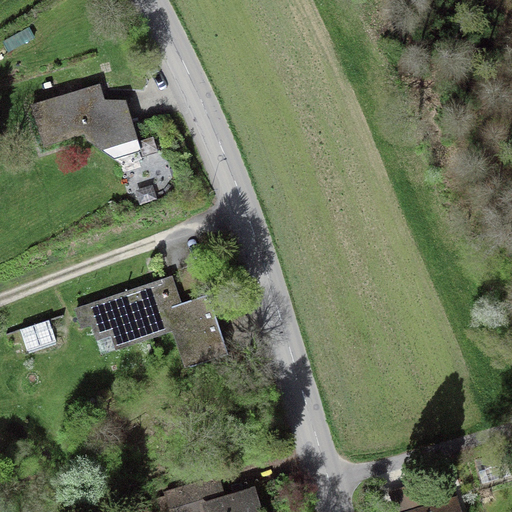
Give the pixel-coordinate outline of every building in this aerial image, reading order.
[(142,159),(158,154),(153,138),(138,142),(127,103),(105,102),(101,86),(30,108),(44,149),(84,136),(85,142),(114,161),(140,154),(142,159)] [(158,198),(153,183),(135,189),(140,204),(158,198)] [(185,374),(228,360),(207,297),(181,306),(172,278),(74,310),(81,331),(92,327),(101,357),(172,334),(185,374)] [(57,345),(49,321),(20,331),(28,355),(57,345)] [(504,451),(473,459),(481,487),(511,478),(504,451)] [(262,511),(255,489),(226,498),(220,479),(164,497),(168,511),(262,511)] [(462,511),(458,497),(423,508),(416,484),(389,493),(394,511),(462,511)]
